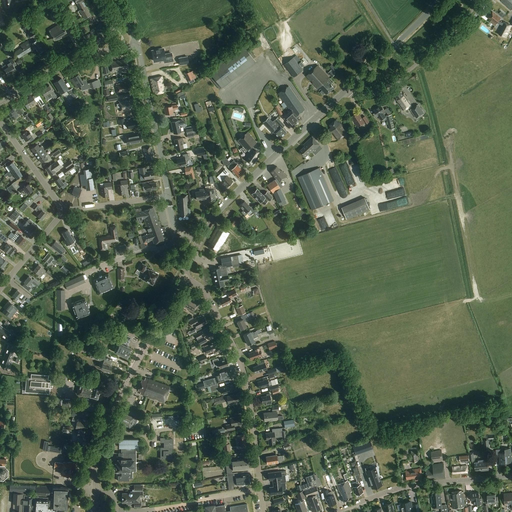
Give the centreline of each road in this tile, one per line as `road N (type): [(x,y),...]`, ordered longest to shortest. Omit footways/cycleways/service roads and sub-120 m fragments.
road 1 (unclassified): [(263,511),(239,361),(207,295),(183,276)]
road 2 (tertiary): [(94,511),(103,431),(183,276)]
road 3 (tertiary): [(199,240),(224,203),(345,91)]
road 4 (unclassified): [(345,91),(387,87),(481,0)]
road 5 (unclassified): [(167,196),(136,44)]
road 6 (residential): [(66,296),(88,288),(92,271),(163,247),(181,230)]
road 7 (tertiary): [(345,91),(438,0)]
